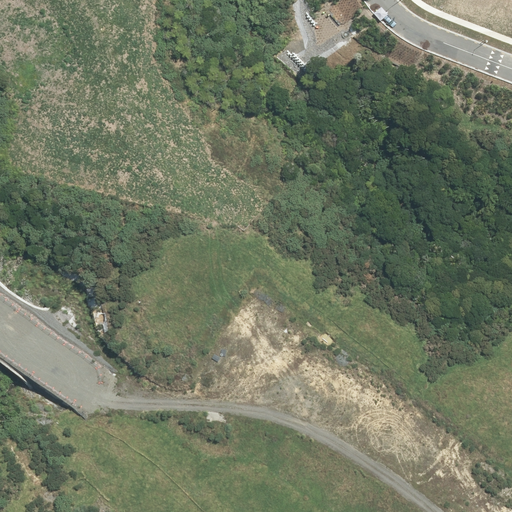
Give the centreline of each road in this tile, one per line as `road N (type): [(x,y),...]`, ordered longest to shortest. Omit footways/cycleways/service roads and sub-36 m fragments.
road 1 (unknown): [(0,323),(166,436),(245,467),(351,487)]
road 2 (residential): [(383,0),(417,28),(511,70)]
